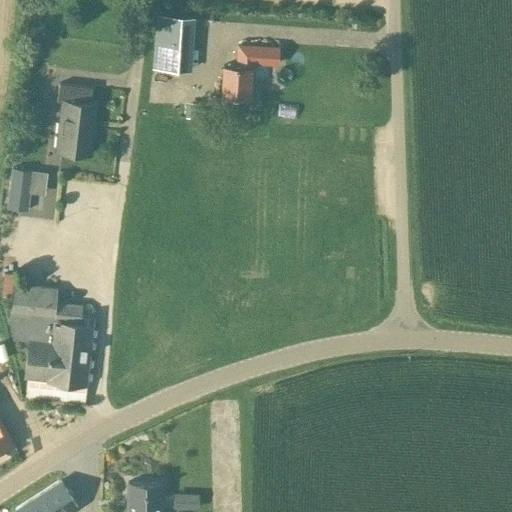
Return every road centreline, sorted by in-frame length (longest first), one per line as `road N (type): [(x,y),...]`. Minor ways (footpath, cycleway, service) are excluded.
road 1 (unclassified): [(408,343),(395,0)]
road 2 (tertiary): [(408,343),(288,359),(96,435)]
